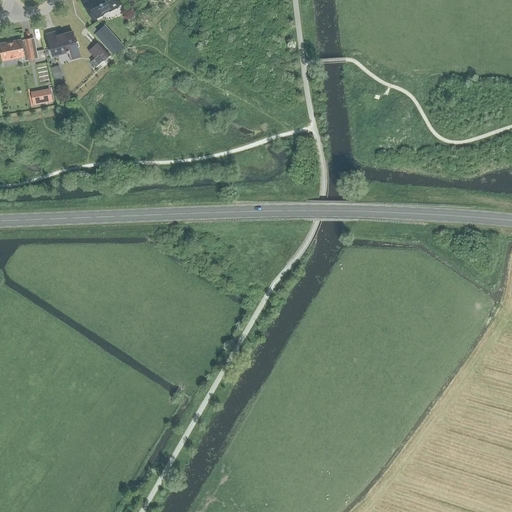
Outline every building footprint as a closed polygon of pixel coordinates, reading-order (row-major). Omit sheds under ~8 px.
[(102,15),(102,13),(109,10),(109,11),(117,7),(116,6),(120,4),(117,0),(90,0),(84,4),(92,19),(94,17),(95,19),(102,15)] [(117,44),(116,42),(117,41),(114,39),(113,39),(102,27),(98,31),(93,26),(90,29),(110,51),(117,44)] [(79,57),(72,32),(56,37),(55,32),(46,35),(52,56),(66,52),(66,54),(68,53),(70,59),(79,57)] [(25,40),(26,49),(25,43),(21,43),(21,40),(0,44),(0,50),(2,60),(24,56),(23,56),(27,55),(27,58),(28,58),(28,60),(34,59),(33,57),(37,56),(35,47),(32,48),(30,39),(25,40)] [(91,62),(95,68),(110,56),(98,42),(93,47),(100,55),(91,62)] [(53,66),(55,81),(63,80),(62,65),(53,66)] [(41,93),(43,104),(52,102),(50,92),(41,93)]
